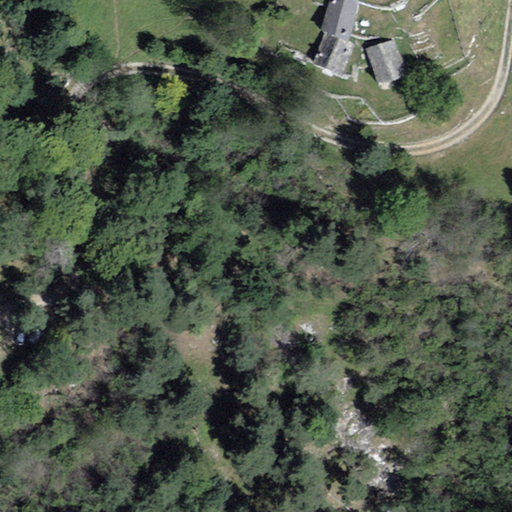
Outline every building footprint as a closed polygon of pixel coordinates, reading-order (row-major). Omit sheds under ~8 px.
[(333,0),(325,27),(354,35),(364,0),(333,0)] [(415,3),(402,0),(383,0),(378,26),(408,33),(415,3)] [(470,33),(456,0),(451,0),(428,9),(443,45),(470,33)] [(318,63),(342,69),(351,37),(327,30),(318,63)] [(382,82),(409,73),(397,38),(370,46),(382,82)]
